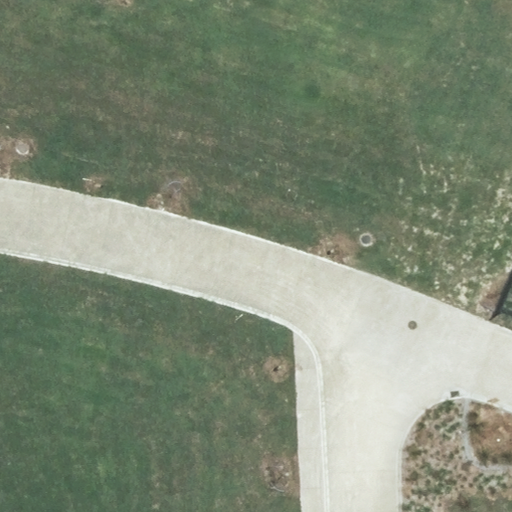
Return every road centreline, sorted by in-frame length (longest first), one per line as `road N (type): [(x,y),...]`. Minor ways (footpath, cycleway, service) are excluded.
road 1 (residential): [(0,202),(157,226),(391,314)]
road 2 (residential): [(369,511),(366,431),(391,314)]
road 3 (residential): [(391,314),(511,363)]
